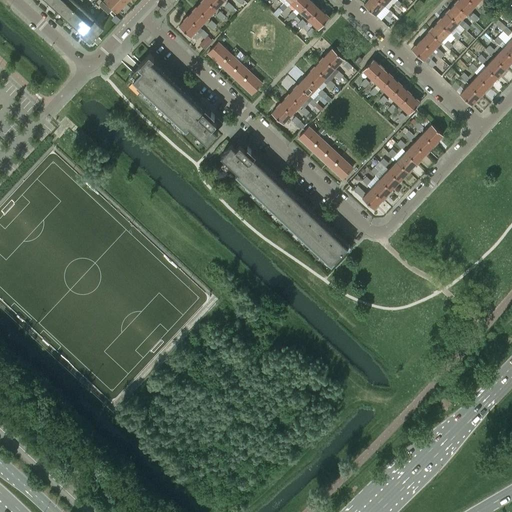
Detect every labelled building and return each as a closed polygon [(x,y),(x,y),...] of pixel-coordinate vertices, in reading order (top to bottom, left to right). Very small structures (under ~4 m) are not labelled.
[(53,0),(50,3),(58,10),(67,0),(53,0)] [(67,0),(58,10),(67,18),(79,4),(81,1),(82,0),(67,0)] [(105,0),(118,12),(126,3),(122,0),(105,0)] [(207,17),(216,8),(206,0),(203,0),(196,7),(207,17)] [(206,0),(216,8),(223,0),(206,0)] [(288,6),(288,5),(291,2),(292,0),(281,0),(283,2),(278,7),(283,11),(288,6)] [(309,0),(292,0),(291,2),(300,11),(309,0)] [(319,8),(310,0),(309,0),(300,11),(309,19),(319,8)] [(378,0),(367,0),(364,4),(381,20),(386,14),(383,12),(387,8),(384,5),(378,0)] [(475,4),(470,0),(457,0),(455,3),(466,13),(475,4)] [(82,1),(67,18),(75,25),(90,9),(82,1)] [(228,1),(224,6),(230,11),(234,7),(228,1)] [(99,5),(104,10),(107,6),(102,2),(99,5)] [(466,13),(455,3),(446,12),(458,22),(466,13)] [(488,9),(482,3),(477,8),(483,13),(488,9)] [(196,7),(188,16),(199,27),(199,26),(207,17),(196,7)] [(393,13),(387,7),(387,8),(383,12),(386,14),(389,17),(393,13)] [(319,28),(329,17),(319,8),(309,19),(319,28)] [(90,9),(75,25),(82,32),(81,34),(82,34),(95,19),(87,12),(90,9)] [(220,10),(216,15),(221,20),(225,16),(220,10)] [(287,16),(288,17),(292,20),(297,14),(293,10),(287,16)] [(446,12),(438,21),(449,31),(458,22),(446,12)] [(479,18),(473,12),(469,17),(475,22),(479,18)] [(202,29),(199,26),(199,27),(188,16),(179,26),(190,36),(196,30),(199,33),(198,33),(204,38),(208,34),(202,29)] [(95,19),(82,34),(92,44),(94,42),(98,37),(96,35),(103,27),(95,19)] [(296,24),(301,28),(306,23),(302,19),(296,24)] [(207,24),(213,29),(217,25),(211,20),(207,24)] [(438,21),(429,30),(441,41),(449,31),(438,21)] [(460,26),(466,31),(470,27),(465,21),(460,26)] [(311,27),(306,33),(310,37),(316,31),(311,27)] [(506,27),(502,31),(503,31),(508,36),(511,39),(511,38),(511,39),(511,31),(511,32),(506,27)] [(429,30),(421,39),(432,50),(441,41),(429,30)] [(456,31),(452,35),(458,40),(462,36),(456,31)] [(502,48),(511,56),(511,39),(511,38),(511,39),(508,36),(503,31),(498,36),(493,40),(499,45),(502,48)] [(208,35),(203,41),(208,45),(213,40),(208,35)] [(432,50),(421,39),(412,49),(423,59),(432,50)] [(447,40),(443,44),(449,49),(453,45),(447,40)] [(208,53),(219,63),(229,52),(218,42),(208,53)] [(485,49),(491,54),(495,50),(489,45),(485,49)] [(332,48),(323,57),(334,67),(335,67),(339,62),(343,65),(342,65),(348,70),(352,66),(346,61),(343,58),(332,48)] [(505,67),(511,59),(511,56),(502,48),(494,57),(505,67)] [(439,49),(435,53),(440,59),(444,54),(439,49)] [(240,62),(229,52),(219,63),(230,73),(240,62)] [(141,69),(136,75),(127,85),(180,135),(189,126),(207,143),(218,131),(216,130),(223,123),(214,115),(215,115),(211,112),(149,53),(138,66),(141,69)] [(478,60),(482,63),(486,59),(480,54),(476,58),(478,60)] [(359,56),(357,58),(354,61),(357,64),(362,59),(359,56)] [(323,57),(315,66),(326,76),(330,71),(331,71),(334,67),(323,57)] [(497,76),(505,67),(494,57),(486,66),(497,76)] [(363,69),(372,78),(382,67),(373,58),(363,69)] [(426,62),(432,68),(436,63),(430,58),(426,62)] [(230,73),(241,83),(250,72),(240,62),(230,73)] [(472,63),(468,67),(474,72),(478,68),(472,63)] [(315,66),(306,75),(317,85),(322,80),(326,76),(315,66)] [(486,66),(477,75),(488,85),(497,76),(486,66)] [(331,71),(330,71),(334,74),(340,80),(340,79),(344,75),(338,70),(335,67),(334,67),(331,71)] [(392,76),(382,67),(372,78),(381,87),(392,76)] [(261,82),(250,72),(241,83),(252,93),(261,82)] [(469,77),(463,72),(459,76),(465,82),(469,77)] [(306,75),(298,84),(309,94),(317,85),(306,75)] [(480,94),(488,85),(477,75),(469,84),(480,94)] [(381,87),(390,95),(401,84),(392,76),(381,87)] [(364,88),(370,82),(365,78),(360,83),(364,88)] [(329,79),(325,83),(331,89),(335,84),(329,79)] [(451,85),(456,91),(461,87),(455,81),(451,85)] [(298,84),(289,93),(300,104),(309,94),(298,84)] [(410,93),(401,84),(390,95),(399,104),(410,93)] [(471,104),(480,94),(469,84),(460,93),(471,104)] [(369,92),(373,96),(379,91),(374,86),(369,92)] [(321,88),(317,92),(323,98),(327,93),(321,88)] [(289,93),(281,102),(292,113),(292,112),(300,104),(289,93)] [(410,93),(399,104),(409,113),(419,102),(410,93)] [(382,105),(388,99),(383,95),(378,101),(382,105)] [(308,102),(314,107),(318,103),(312,97),(308,102)] [(272,112),(283,122),(292,113),(281,102),(272,112)] [(392,104),(387,109),(391,113),(397,108),(392,104)] [(304,106),(299,111),(305,116),(310,112),(304,106)] [(396,118),(397,118),(400,122),(401,122),(406,116),(402,112),(396,118)] [(291,120),(297,125),(300,121),(301,121),(295,115),(291,120)] [(423,126),(417,121),(413,125),(419,131),(423,126)] [(432,124),(423,133),(434,144),(443,134),(432,124)] [(299,137),(310,147),(320,137),(309,127),(299,137)] [(410,140),(414,136),(409,130),(405,134),(410,140)] [(425,153),(434,144),(423,133),(414,142),(425,153)] [(320,137),(310,147),(321,158),(330,147),(320,137)] [(233,145),(231,144),(220,155),(238,172),(235,174),(331,264),(350,243),(251,150),(247,146),(239,139),(233,145)] [(406,145),(400,139),(396,144),(402,149),(406,145)] [(417,162),(425,153),(414,142),(406,151),(417,162)] [(321,158),(331,168),(341,157),(330,147),(321,158)] [(393,158),(397,154),(392,148),(388,153),(393,158)] [(408,171),(417,162),(406,151),(397,160),(408,171)] [(341,157),(331,168),(342,178),(352,167),(341,157)] [(383,158),(380,160),(379,162),(385,167),(389,163),(383,158)] [(399,180),(408,171),(397,160),(388,170),(399,180)] [(376,176),(380,172),(374,166),(370,171),(376,176)] [(391,189),(399,180),(388,170),(380,179),(391,189)] [(367,185),(371,181),(366,176),(362,180),(367,185)] [(382,198),(391,189),(380,179),(371,188),(382,198)] [(373,208),(382,198),(371,188),(366,193),(357,185),(353,189),(362,198),(362,197),(373,208)]
